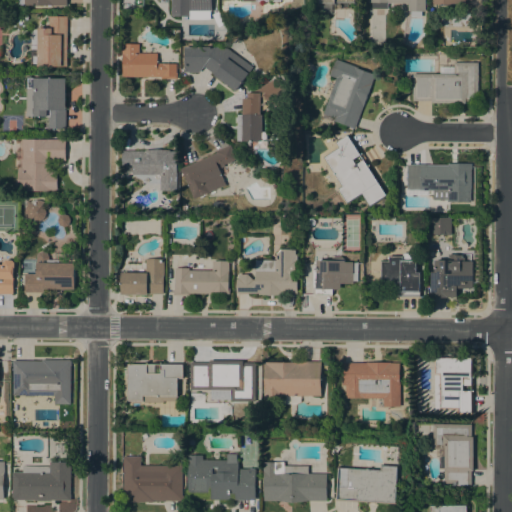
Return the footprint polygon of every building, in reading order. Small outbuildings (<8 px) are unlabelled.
[(189,11),(189,15),(186,15),(186,16),(170,16),(170,0),(211,0),(211,11),(189,11)] [(425,0),(425,11),(421,11),(421,16),(410,16),(410,11),(408,11),(408,3),(387,2),(387,9),(371,9),(371,2),(370,2),(370,0),(425,0)] [(470,0),(470,4),(446,4),(446,10),(438,10),(439,4),(434,4),(434,0),(470,0)] [(440,14),(472,14),(472,26),(440,26),(440,14)] [(37,27),(48,27),(48,16),(67,16),(67,66),(37,66),(37,27)] [(122,55),(122,43),(126,43),(126,38),(134,38),(134,44),(139,44),(139,53),(157,53),(157,63),(176,63),(176,73),(177,73),(177,79),(160,79),(160,77),(122,77),(122,55)] [(226,47),(252,67),(235,91),(203,66),(199,72),(184,72),(184,47),(225,47),(226,47)] [(334,58),(354,66),(354,67),(375,75),(354,128),(343,124),(342,127),(335,124),(336,121),(333,120),(333,121),(322,117),(323,114),(323,113),(329,96),(335,78),(328,75),(334,58)] [(477,101),(465,101),(465,103),(431,103),(431,101),(412,101),(412,73),(440,73),(440,66),(453,67),(453,62),(477,62),(477,101)] [(279,76),(288,93),(268,104),(270,106),(260,112),(260,114),(263,114),(263,115),(267,115),(267,140),(237,140),(238,114),(242,114),(242,98),(247,98),(248,92),(250,92),(279,76)] [(26,87),(27,87),(27,78),(33,78),(65,78),(65,127),(65,128),(48,128),(48,117),(46,117),(46,116),(25,116),(26,87)] [(338,147),(335,142),(348,134),(387,195),(369,207),(361,194),(346,204),(337,188),(341,186),(322,157),(338,147)] [(16,140),(21,140),(21,139),(65,139),(65,160),(51,160),(51,171),(57,171),(57,191),(17,190),(17,189),(16,189),(14,187),(14,181),(15,179),(17,179),(17,168),(15,168),(16,140)] [(216,153),(215,151),(230,145),(232,150),(231,150),(235,159),(224,164),(224,166),(218,169),(225,185),(193,199),(182,173),(181,174),(179,169),(216,153)] [(176,183),(176,190),(160,190),(160,175),(132,175),(132,173),(125,173),(125,168),(132,168),(132,165),(121,165),(121,151),(145,151),(145,150),(157,149),(170,150),(170,151),(176,151),(176,172),(176,183)] [(406,164),(426,164),(426,165),(448,165),(448,163),(471,163),(471,169),(470,169),(470,202),(447,202),(447,200),(432,200),(432,189),(406,189),(406,164)] [(26,219),(24,214),(25,208),(27,204),(25,202),(28,200),(29,202),(31,201),(34,200),(37,199),(41,200),(43,202),(42,203),(44,208),(45,213),(44,217),(41,220),(36,221),(31,219),(28,223),(26,219)] [(451,217),(451,234),(430,234),(430,217),(451,217)] [(314,221),(314,224),(313,225),(310,226),(309,226),(307,224),(306,223),(307,221),(308,219),(310,218),(313,218),(314,221)] [(252,279),(255,279),(255,260),(276,260),(276,253),(280,249),(285,249),(295,250),(295,254),(297,254),(297,263),(294,263),(294,266),(296,266),(295,271),(294,279),(292,279),(292,281),(297,281),(297,293),(282,293),(282,295),(258,294),(258,293),(236,293),(235,285),(236,279),(238,279),(238,274),(247,274),(252,279)] [(24,292),(24,273),(36,274),(36,257),(38,252),(43,251),(47,252),(49,257),(49,260),(52,260),(53,253),(74,253),(74,289),(44,289),(44,292),(24,292)] [(472,271),(472,288),(456,288),(456,297),(447,297),(430,297),(430,272),(434,272),(434,260),(448,260),(448,254),(457,254),(457,255),(460,255),(460,254),(462,254),(462,255),(464,255),(464,261),(472,261),(472,271)] [(394,282),(381,281),(381,261),(389,261),(389,256),(402,256),(402,260),(416,260),(416,272),(419,272),(419,295),(394,295),(394,282)] [(313,287),(315,287),(315,284),(313,284),(313,270),(316,270),(316,260),(329,260),(329,257),(346,257),(346,262),(360,262),(360,281),(353,281),(353,283),(340,283),(340,289),(332,289),(332,295),(313,295),(313,287)] [(121,282),(116,282),(116,275),(121,275),(121,272),(145,272),(145,258),(164,259),(164,275),(163,275),(163,294),(147,294),(147,295),(121,294),(121,282)] [(0,264),(2,264),(2,262),(5,260),(12,260),(14,262),(14,268),(13,268),(13,294),(0,294),(0,264)] [(212,270),(212,261),(228,261),(228,288),(229,288),(229,294),(189,293),(189,295),(173,295),(173,290),(174,290),(174,268),(189,268),(189,270),(212,270)] [(457,414),(457,409),(434,408),(434,356),(473,356),(472,414),(457,414)] [(13,366),(12,366),(12,360),(42,361),(42,359),(71,359),(71,365),(70,365),(70,404),(54,404),(54,395),(13,395),(13,366)] [(190,362),(208,362),(208,360),(243,360),(243,362),(255,362),(255,401),(231,401),(231,399),(210,399),(210,389),(190,389),(190,362)] [(321,396),(296,395),(296,403),(266,403),(266,399),(263,399),(264,362),(298,362),(298,361),(321,361),(321,396)] [(365,362),(390,362),(390,363),(400,363),(400,406),(383,406),(383,398),(345,398),(345,385),(342,385),(342,362),(365,362)] [(184,378),(178,378),(178,401),(163,400),(163,402),(144,402),(144,401),(127,401),(127,363),(184,363),(184,378)] [(444,447),(432,447),(433,423),(471,424),(471,436),(473,436),(473,471),(471,471),(470,490),(453,489),(453,484),(443,484),(444,468),(444,447)] [(188,455),(203,455),(203,460),(238,460),(238,469),(255,469),(255,500),(235,500),(235,498),(230,498),(230,499),(210,499),(210,492),(188,492),(188,455)] [(182,465),(182,494),(183,494),(183,500),(153,500),(153,501),(123,501),(123,456),(142,456),(142,460),(141,460),(141,465),(182,465)] [(12,472),(22,472),(22,466),(49,466),(49,462),(71,462),(71,500),(11,500),(12,472)] [(285,462),(285,466),(309,466),(309,473),(327,473),(327,500),(309,500),(292,503),(275,500),(264,500),(264,472),(263,472),(263,462),(285,462)] [(382,470),(382,465),(398,466),(396,503),(337,499),(339,467),(382,470)]
